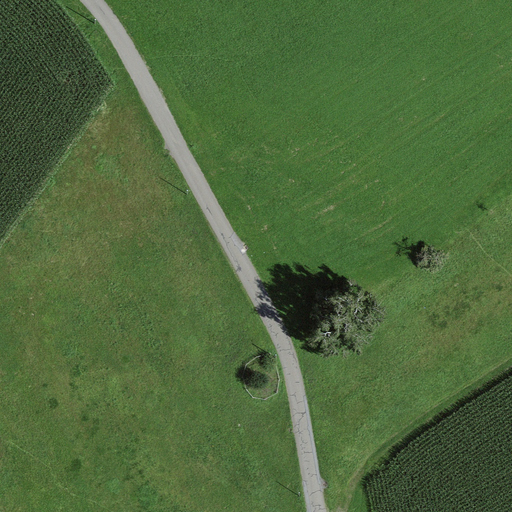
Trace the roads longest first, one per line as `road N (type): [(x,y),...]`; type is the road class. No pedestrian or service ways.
road 1 (unclassified): [(317,511),(285,348),(123,41),(92,0)]
road 2 (track): [(340,511),(359,470),(394,439),(511,363)]
